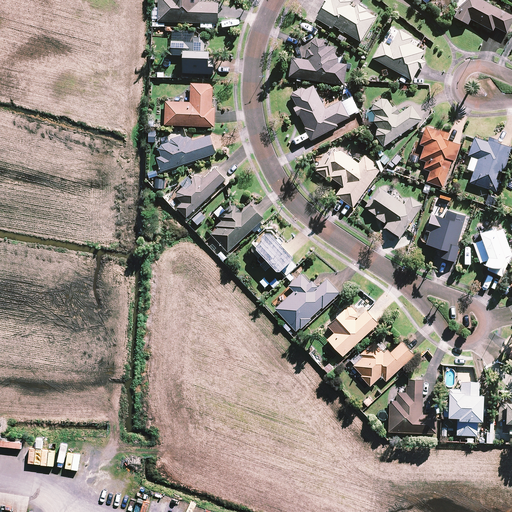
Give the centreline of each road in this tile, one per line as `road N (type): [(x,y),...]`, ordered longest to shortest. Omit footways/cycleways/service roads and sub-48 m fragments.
road 1 (residential): [(278,0),(262,33),(253,86),(268,159),(284,189),(329,232),(414,287)]
road 2 (residential): [(414,287),(465,300),(485,315),(485,335),(464,344),(425,304)]
road 3 (residential): [(511,104),(485,107),(458,94),(469,68),(511,77)]
